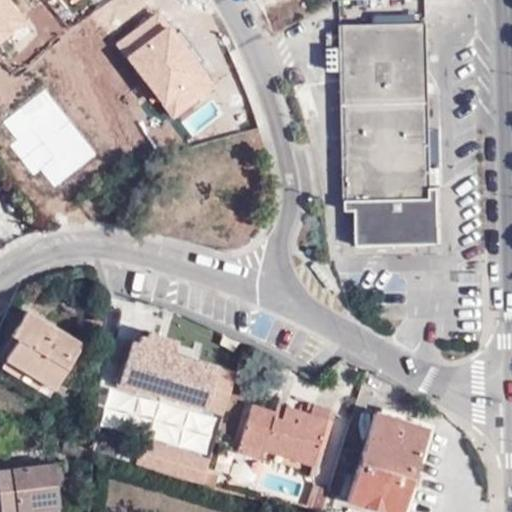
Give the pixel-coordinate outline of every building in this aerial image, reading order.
[(0,128),(15,117),(4,102),(19,91),(25,98),(48,80),(43,73),(70,52),(65,45),(80,33),(81,44),(138,35),(137,15),(139,15),(137,0),(78,0),(79,10),(67,16),(61,8),(59,5),(44,18),(44,23),(19,44),(10,32),(0,39),(0,128)] [(78,0),(72,0),(61,8),(67,16),(79,10),(78,0)] [(347,101),(429,99),(428,27),(345,28),(345,48),(328,49),(329,70),(346,71),(347,101)] [(70,52),(81,44),(80,33),(65,45),(70,52)] [(43,73),(48,80),(73,59),(70,52),(43,73)] [(430,165),(429,99),(347,101),(348,200),(441,199),(441,189),(431,190),(430,185),(430,165)] [(442,164),(430,165),(430,185),(443,184),(442,164)] [(442,247),(441,199),(348,200),(349,212),(358,212),(358,247),(376,247),(376,237),(418,237),(418,247),(442,247)] [(376,247),(418,247),(418,237),(376,237),(376,247)] [(29,311),(12,337),(19,341),(6,361),(53,390),(82,344),(29,311)] [(100,337),(101,321),(90,321),(90,336),(100,337)] [(143,344),(174,353),(177,342),(148,333),(143,344)] [(216,367),(174,353),(143,344),(132,341),(119,381),(204,408),(216,367)] [(310,412),(286,405),(282,419),(274,416),(275,411),(251,404),(238,451),(262,459),(264,450),(313,466),(331,408),(314,403),(310,412)] [(282,419),(286,405),(278,403),(275,411),(274,416),(282,419)] [(373,412),(346,501),(383,511),(401,511),(427,430),(373,412)] [(142,437),(134,463),(199,481),(206,455),(142,437)] [(59,461),(52,462),(55,485),(62,484),(59,461)] [(55,485),(52,462),(0,468),(0,511),(17,511),(58,508),(55,485)] [(202,486),(214,490),(219,472),(208,469),(202,486)]
